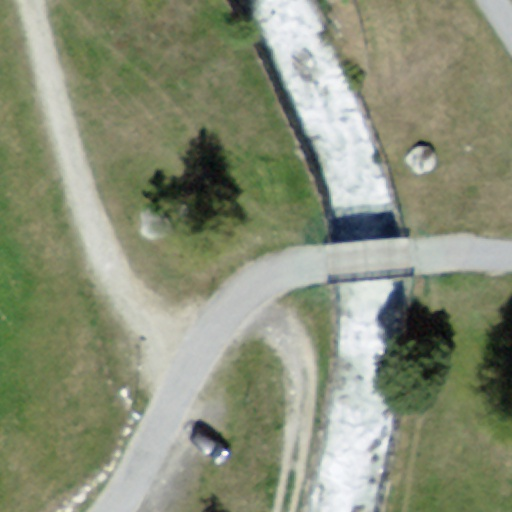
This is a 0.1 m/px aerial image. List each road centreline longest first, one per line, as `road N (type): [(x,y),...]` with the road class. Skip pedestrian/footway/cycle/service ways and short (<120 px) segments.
road 1 (residential): [(102,511),(176,365),(231,287),(317,254),(511,248)]
road 2 (track): [(28,0),(99,258),(174,370)]
road 3 (track): [(267,511),(291,385),(288,352),(231,287)]
